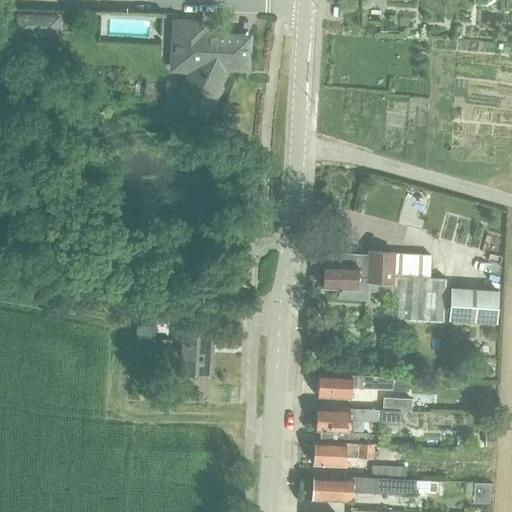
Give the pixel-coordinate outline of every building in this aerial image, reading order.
[(18,16),(17,26),(25,27),(25,33),(57,34),(58,17),(18,16)] [(245,69),(246,39),(203,37),(204,25),(175,23),(173,54),(194,55),(193,71),(191,71),(175,106),(202,119),(206,110),(209,111),(219,90),(217,88),(221,79),(218,78),(218,68),(245,69)] [(37,48),(69,62),(74,52),(41,37),(37,48)] [(426,198),(430,180),(405,175),(402,192),(426,198)] [(482,255),(500,257),(501,245),(483,244),(482,255)] [(368,282),(374,283),(373,292),(391,293),(390,318),(442,321),(445,278),(428,278),(430,256),(394,254),(369,252),(369,255),(340,254),(340,265),(324,265),(322,288),(338,289),(338,298),(367,299),(368,282)] [(450,288),(448,320),(496,323),(498,291),(450,288)] [(135,356),(153,358),(156,326),(138,324),(135,356)] [(176,372),(209,374),(211,330),(179,327),(176,372)] [(225,343),(238,345),(240,332),(227,330),(225,343)] [(158,349),(170,350),(171,340),(159,339),(158,349)] [(402,377),(372,375),(318,373),(317,397),(350,398),(351,387),(402,390),(402,377)] [(382,410),(410,411),(411,399),(383,398),(382,410)] [(320,431),(319,441),(366,443),(367,433),(349,433),(349,420),(380,422),(380,410),(316,407),(315,431),(320,431)] [(372,458),(373,444),(366,443),(319,441),(315,441),(313,465),(344,466),(345,452),(357,453),(357,457),(372,458)] [(371,466),(371,478),(394,479),(395,479),(406,479),(406,467),(371,466)] [(394,479),(371,478),(359,477),(344,477),(313,476),(312,499),(351,501),(352,493),(394,495),(395,479),(394,479)] [(395,479),(394,495),(405,496),(406,479),(395,479)]
